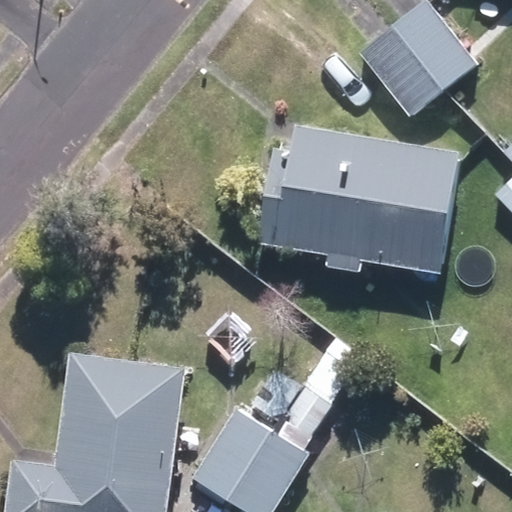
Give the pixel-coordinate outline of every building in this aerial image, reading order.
[(437,0),(433,0),(401,26),(452,92),(486,64),(437,0)] [(452,92),(401,26),(368,52),(418,116),(452,92)] [(470,153),(306,125),(301,151),(286,150),(267,242),(285,246),(449,274),(470,153)] [(511,185),(503,195),(511,204),(511,185)] [(24,459),(16,511),(175,511),(196,367),(82,350),(67,465),(24,459)] [(259,404),(285,420),(307,387),(282,370),(259,404)] [(289,419),(315,437),(338,406),(313,387),(289,419)] [(238,501),(281,432),(243,408),(200,477),(238,501)] [(281,432),(238,501),(256,511),(279,511),(316,453),(281,432)]
